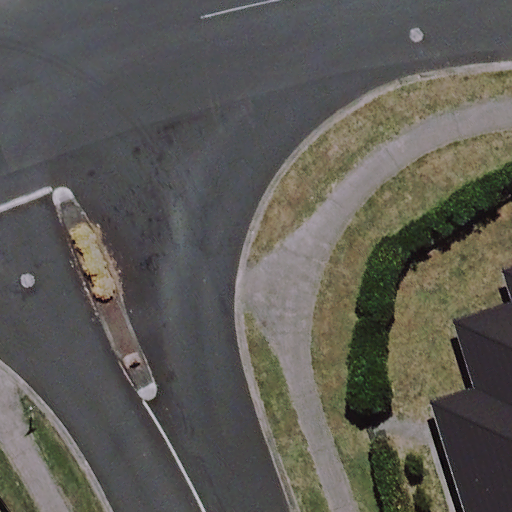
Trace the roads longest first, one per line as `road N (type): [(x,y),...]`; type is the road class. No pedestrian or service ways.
road 1 (residential): [(14,77),(201,511)]
road 2 (tertiary): [(292,0),(14,77)]
